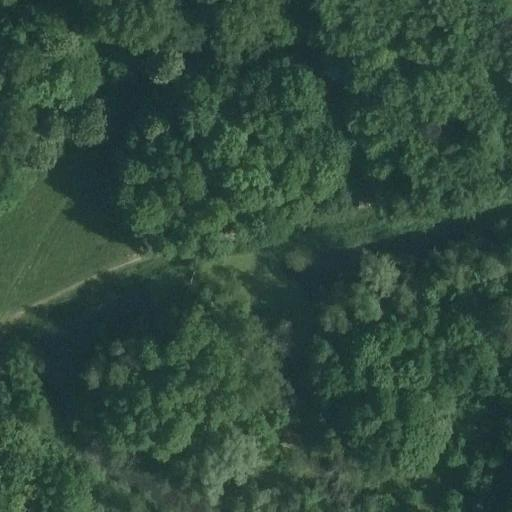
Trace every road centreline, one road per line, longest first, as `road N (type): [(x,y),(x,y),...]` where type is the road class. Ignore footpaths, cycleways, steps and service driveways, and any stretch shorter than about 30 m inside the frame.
road 1 (track): [(0,343),(12,311),(139,268),(511,175)]
road 2 (track): [(511,270),(454,287),(443,302),(500,422),(504,466),(493,511)]
